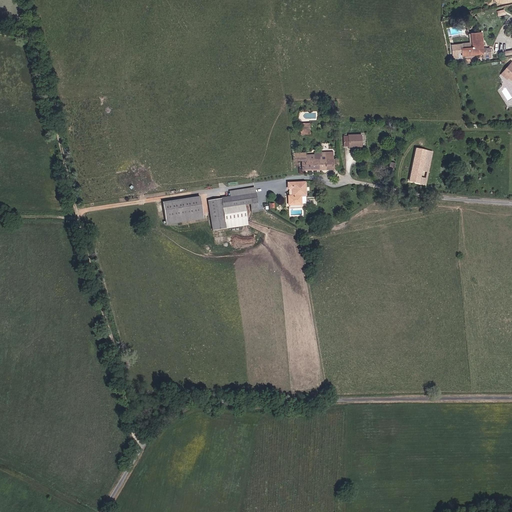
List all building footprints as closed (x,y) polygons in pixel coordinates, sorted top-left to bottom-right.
[(470,33),(472,43),(456,47),(452,49),(454,58),(458,58),(457,52),(462,51),(463,55),(484,51),(485,56),(491,55),(489,46),(483,47),(479,31),(470,33)] [(511,62),(503,73),(501,75),(507,80),(509,78),(511,81),(511,62)] [(350,135),(345,135),(345,144),(358,144),(363,145),(362,133),(350,134),(350,135)] [(401,186),(408,187),(410,182),(427,185),(433,152),(416,150),(411,176),(409,175),(404,175),(402,180),(401,186)] [(337,158),(332,158),(332,152),(313,152),(313,155),(304,155),(304,152),(292,152),(292,159),(301,159),(301,168),(333,168),(333,167),(337,167),(337,158)] [(291,188),(292,196),(288,196),(287,196),(288,205),(305,204),(305,197),(303,181),(287,183),(287,188),(291,188)] [(254,191),(248,192),(207,200),(212,230),(225,228),(222,208),(250,202),(251,211),(258,210),(256,201),(254,191)] [(204,214),(201,196),(164,202),(167,220),(204,214)]
